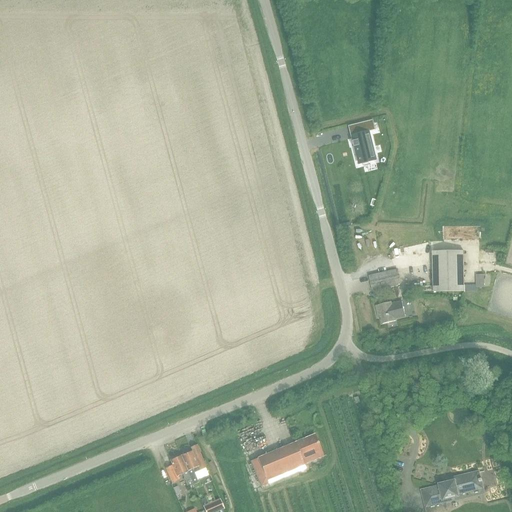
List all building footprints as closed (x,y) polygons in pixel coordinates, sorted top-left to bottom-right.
[(362,133),(352,135),(359,164),(374,160),(367,132),(374,130),(373,123),(360,126),(362,133)] [(374,217),(384,217),(385,208),(375,208),(374,217)] [(433,292),(464,291),(463,251),(433,251),(433,286),(433,291),(433,292)] [(486,281),(487,269),(474,269),(473,281),(486,281)] [(369,276),(372,290),(390,286),(400,284),(396,270),(391,271),(369,276)] [(405,318),(401,300),(391,302),(376,306),(378,315),(380,314),(383,324),(395,321),(395,320),(405,318)] [(314,434),(295,443),(302,459),(321,451),(314,434)] [(294,443),(257,458),(267,482),(276,479),(274,474),(295,465),(297,471),(305,468),(302,459),(295,443),(294,443)] [(191,451),(181,456),(193,485),(198,483),(196,477),(194,473),(199,470),(206,468),(200,454),(194,457),(191,451)] [(188,487),(193,485),(181,456),(170,460),(172,466),(166,468),(172,482),(179,479),(177,476),(182,474),(188,487)] [(440,486),(422,491),(426,507),(427,511),(437,511),(446,510),(444,502),(454,500),(454,497),(461,495),(462,496),(465,497),(467,497),(469,495),(469,493),(469,491),(482,488),(480,482),(482,481),(481,479),(480,479),(478,472),(446,480),(447,483),(440,485),(440,486)] [(220,499),(202,506),(204,511),(216,511),(224,509),(220,499)]
